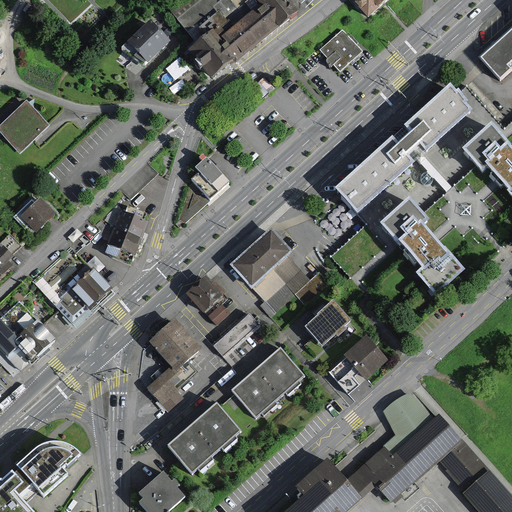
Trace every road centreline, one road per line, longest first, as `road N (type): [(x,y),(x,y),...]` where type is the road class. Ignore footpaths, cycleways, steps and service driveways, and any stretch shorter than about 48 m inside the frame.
road 1 (primary): [(99,356),(496,0)]
road 2 (primary): [(464,0),(144,288)]
road 3 (residential): [(511,276),(251,511)]
road 4 (residential): [(0,293),(177,131),(191,127)]
road 5 (residential): [(191,127),(144,288)]
road 6 (residential): [(204,99),(328,0)]
